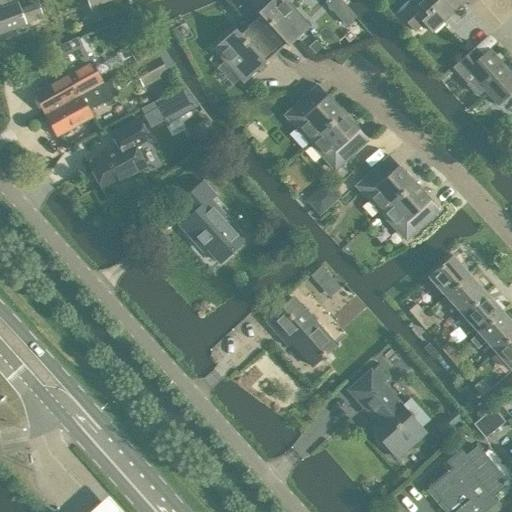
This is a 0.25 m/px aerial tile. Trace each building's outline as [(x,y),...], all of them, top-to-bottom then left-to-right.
[(0,0),(0,33),(25,24),(24,23),(42,17),(36,1),(18,7),(17,2),(12,4),(10,0),(0,0)] [(86,0),(89,8),(111,0),(86,0)] [(258,13),(248,23),(274,52),(285,42),(287,45),(309,25),(286,0),(268,0),(257,11),(258,13)] [(408,4),(398,14),(414,32),(424,24),(431,32),(465,1),(468,4),(472,0),(419,0),(411,8),(408,4)] [(243,80),(274,52),(248,23),(238,32),(234,27),(212,47),(243,80)] [(150,28),(130,39),(134,46),(142,61),(156,54),(162,51),(163,50),(150,28)] [(34,93),(46,115),(80,96),(101,84),(88,60),(80,44),(60,55),(69,73),(34,93)] [(450,67),(466,84),(474,93),(479,93),(483,90),(497,104),(511,90),(511,75),(489,49),(481,56),(473,47),(450,67)] [(143,62),(132,69),(142,88),(144,87),(168,75),(159,59),(156,54),(142,61),(143,62)] [(80,96),(46,115),(58,136),(92,116),(90,111),(118,97),(109,79),(101,84),(80,96)] [(283,114),(308,141),(342,111),(317,84),(283,114)] [(175,94),(171,99),(172,106),(176,110),(182,111),(188,107),(189,101),(187,95),(181,92),(175,94)] [(342,111),(308,141),(333,169),(367,139),(342,111)] [(102,191),(112,185),(114,189),(118,190),(128,185),(129,181),(127,177),(146,167),(132,141),(146,134),(138,119),(113,132),(121,146),(88,164),(102,191)] [(355,185),(379,212),(413,182),(388,154),(355,185)] [(192,214),(180,225),(194,241),(198,237),(219,260),(245,237),(210,198),(214,194),(202,181),(180,201),(192,214)] [(413,182),(379,212),(405,240),(438,209),(413,182)] [(428,276),(445,295),(469,274),(452,255),(428,276)] [(469,274),(445,295),(461,314),(485,293),(469,274)] [(485,293),(461,314),(478,332),(502,311),(485,293)] [(314,371),(338,350),(291,297),(264,321),(276,336),(280,333),(314,371)] [(408,311),(416,320),(424,313),(417,303),(408,311)] [(511,323),(502,311),(478,332),(494,351),(511,334),(511,323)] [(433,323),(424,313),(416,320),(425,330),(433,323)] [(511,334),(494,351),(511,370),(511,369),(511,334)] [(440,349),(449,358),(457,351),(449,341),(440,349)] [(457,351),(449,358),(457,368),(466,360),(457,351)] [(374,367),(348,390),(378,423),(370,430),(374,434),(374,439),(381,447),(386,447),(396,457),(423,432),(419,427),(427,419),(407,398),(399,406),(379,384),(385,379),(374,367)] [(482,396),(490,389),(482,379),(474,386),(482,396)] [(493,407),(473,424),(485,439),(505,422),(493,407)] [(448,414),(435,427),(446,438),(459,426),(448,414)] [(451,467),(428,487),(450,511),(482,511),(496,501),(493,497),(506,485),(507,481),(477,445),(465,455),(460,448),(446,460),(451,467)] [(86,511),(123,511),(107,494),(86,511)]
